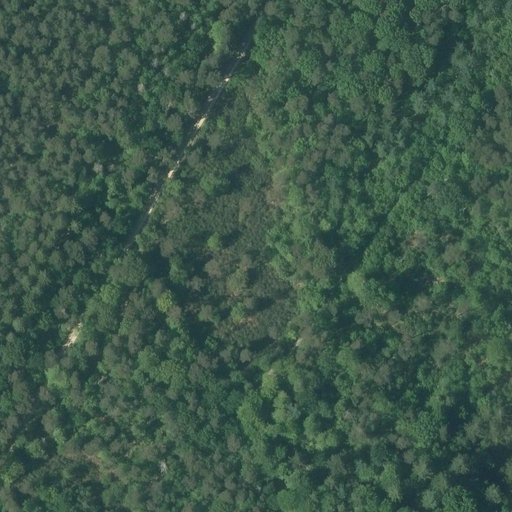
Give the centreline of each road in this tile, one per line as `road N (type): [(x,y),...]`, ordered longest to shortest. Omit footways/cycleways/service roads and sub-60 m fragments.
road 1 (unknown): [(0,433),(266,0)]
road 2 (track): [(199,0),(0,329)]
road 3 (track): [(511,355),(302,508)]
road 4 (track): [(239,410),(125,252)]
road 5 (track): [(239,410),(303,511)]
